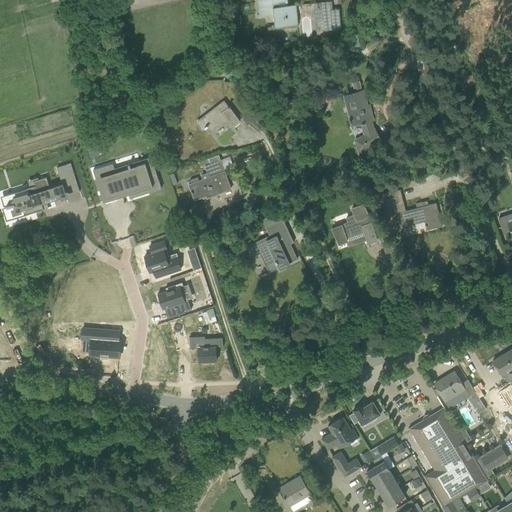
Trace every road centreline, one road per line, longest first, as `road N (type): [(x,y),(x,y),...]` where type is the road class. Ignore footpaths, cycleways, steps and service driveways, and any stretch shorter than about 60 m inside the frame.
road 1 (unclassified): [(511,262),(397,0)]
road 2 (unknown): [(189,223),(240,402)]
road 3 (tertiary): [(287,394),(461,336)]
road 4 (unknown): [(367,363),(301,211)]
road 5 (residential): [(133,396),(141,326),(114,247)]
road 6 (tertiary): [(133,396),(0,385)]
